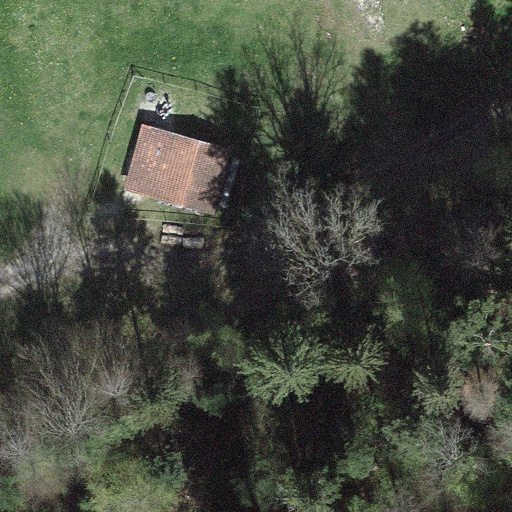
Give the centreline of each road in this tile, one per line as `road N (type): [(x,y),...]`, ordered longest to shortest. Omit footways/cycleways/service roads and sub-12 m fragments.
road 1 (track): [(323,0),(332,97),(326,152),(301,204),(270,240),(225,261),(71,264),(0,283)]
road 2 (track): [(511,79),(270,240)]
